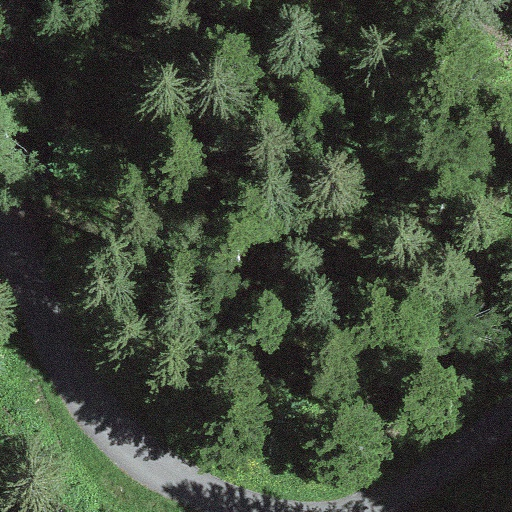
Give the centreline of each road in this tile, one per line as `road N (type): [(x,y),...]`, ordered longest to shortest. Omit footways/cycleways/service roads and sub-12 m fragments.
road 1 (track): [(271,511),(240,510),(68,413),(0,299)]
road 2 (track): [(511,415),(405,487),(331,511)]
